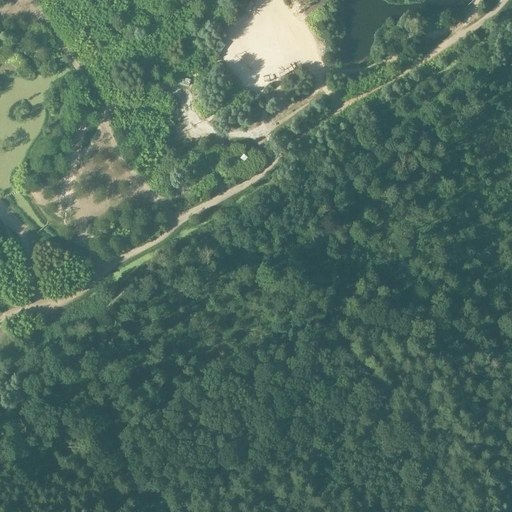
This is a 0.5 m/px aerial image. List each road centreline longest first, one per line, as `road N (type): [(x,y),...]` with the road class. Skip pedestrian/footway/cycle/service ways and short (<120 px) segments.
road 1 (track): [(511,349),(428,332),(266,278),(215,267),(169,269)]
road 2 (track): [(141,492),(110,419),(98,321),(117,296),(169,269)]
